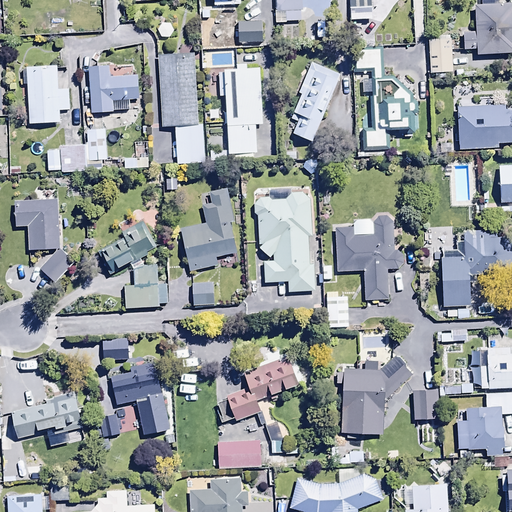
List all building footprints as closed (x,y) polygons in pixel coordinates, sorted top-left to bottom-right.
[(301,0),(274,0),(274,13),(286,13),(286,23),(301,23),(301,0)] [(511,7),(474,9),(475,35),(461,36),(462,54),(478,53),(478,58),(511,56),(511,7)] [(452,78),(451,37),(430,37),(431,76),(436,75),(436,79),(452,78)] [(363,95),(374,96),(374,132),(361,132),(361,153),(389,153),(389,135),(417,135),(417,101),(391,81),(383,81),(382,51),(349,51),(349,73),(374,73),(374,83),(363,83),(363,95)] [(195,57),(158,59),(163,130),(174,129),(177,167),(205,166),(203,128),(199,128),(195,57)] [(313,146),(339,77),(308,65),(296,96),(301,98),(292,123),(297,125),(292,138),(313,146)] [(262,126),(259,71),(246,71),(246,66),(235,66),(235,73),(217,74),(218,100),(223,99),(227,153),(209,154),(210,166),(253,163),(253,156),(258,156),(256,127),(262,126)] [(59,69),(27,70),(28,127),(61,126),(60,113),(69,112),(68,92),(60,92),(59,69)] [(108,70),(88,71),(90,117),(115,115),(114,105),(138,104),(137,80),(109,81),(108,70)] [(509,109),(457,110),(457,152),(498,151),(498,145),(511,144),(511,115),(510,115),(509,109)] [(61,152),(47,152),(47,173),(61,173),(61,175),(88,174),(88,163),(108,163),(107,133),(86,133),(86,149),(61,149),(61,152)] [(138,160),(125,160),(126,172),(139,171),(138,160)] [(511,167),(498,168),(499,205),(511,204),(511,167)] [(235,224),(227,190),(207,195),(210,207),(200,209),(204,227),(180,233),(191,274),(219,267),(217,259),(236,255),(229,226),(235,224)] [(254,218),(257,218),(259,247),(262,246),(258,251),(269,261),(273,257),(273,264),(264,264),(265,291),(287,291),(287,294),(315,294),(315,268),(310,268),(309,240),(312,240),(311,202),(303,194),(292,194),(287,202),(272,203),(269,200),(260,201),(254,208),(254,218)] [(57,204),(15,204),(15,230),(29,230),(29,252),(57,252),(57,204)] [(353,233),(335,233),(335,274),(363,274),(363,303),(388,303),(388,271),(402,271),(402,254),(394,254),(394,219),(373,219),(373,238),(353,238),(353,233)] [(110,276),(154,249),(140,227),(97,255),(110,276)] [(443,254),(444,261),(441,261),(443,309),(468,308),(467,279),(511,276),(511,232),(464,234),(464,245),(456,245),(456,254),(443,254)] [(75,264),(60,251),(40,272),(55,285),(75,264)] [(125,289),(126,311),(159,310),(159,307),(167,306),(166,290),(157,290),(156,270),(134,271),(135,288),(125,289)] [(192,286),(192,306),(213,306),(213,286),(192,286)] [(337,294),(326,295),(328,330),(348,329),(347,300),(337,301),(337,294)] [(448,313),(448,320),(470,320),(470,312),(458,312),(458,313),(448,313)] [(440,337),(441,345),(467,343),(466,331),(451,332),(451,336),(440,337)] [(103,341),(104,362),(128,362),(128,341),(103,341)] [(478,353),(480,391),(511,390),(511,358),(510,358),(510,350),(488,351),(488,353),(478,353)] [(235,420),(236,423),(261,415),(256,402),(270,398),(271,400),(300,390),(290,358),(244,372),(250,390),(225,398),(227,402),(215,405),(221,424),(235,420)] [(380,372),(344,371),(344,375),(337,375),(337,387),(343,387),(342,415),(385,417),(385,404),(412,376),(397,358),(380,372)] [(131,376),(111,379),(116,408),(136,404),(142,437),(169,433),(157,365),(130,370),(131,376)] [(437,393),(412,394),(413,424),(438,423),(437,393)] [(46,406),(11,414),(18,442),(54,433),(55,436),(84,429),(76,394),(45,402),(46,406)] [(502,410),(464,411),(465,424),(458,425),(458,454),(486,453),(486,458),(504,457),(502,410)] [(117,419),(99,421),(102,440),(120,437),(117,419)] [(364,419),(343,419),(343,434),(363,435),(364,419)] [(109,441),(99,442),(100,454),(110,453),(109,441)] [(261,443),(217,444),(218,471),(261,470),(261,443)] [(350,449),(331,449),(332,466),(363,465),(363,453),(350,454),(350,449)] [(339,487),(320,487),(297,481),(289,510),(295,511),(357,511),(358,511),(383,502),(377,482),(362,475),(339,487)] [(210,493),(190,494),(190,511),(241,511),(241,509),(249,508),(249,495),(241,495),(240,482),(209,484),(210,493)] [(411,492),(402,493),(403,507),(412,507),(411,511),(447,511),(446,488),(411,490),(411,492)] [(154,511),(154,507),(126,508),(126,494),(107,495),(107,500),(98,501),(98,508),(93,511),(154,511)] [(8,498),(7,511),(42,511),(42,498),(8,498)]
